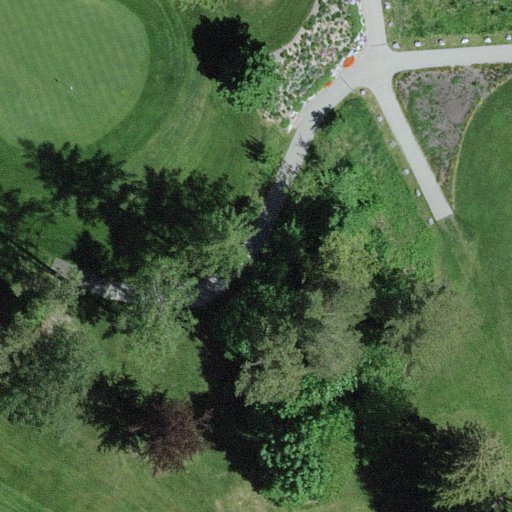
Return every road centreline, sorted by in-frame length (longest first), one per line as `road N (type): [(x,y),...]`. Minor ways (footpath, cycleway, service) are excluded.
road 1 (track): [(0,249),(83,277),(167,282),(218,263),(253,231),(309,120),(380,52),(375,0)]
road 2 (track): [(380,52),(473,154),(511,415)]
road 3 (track): [(380,52),(511,47)]
